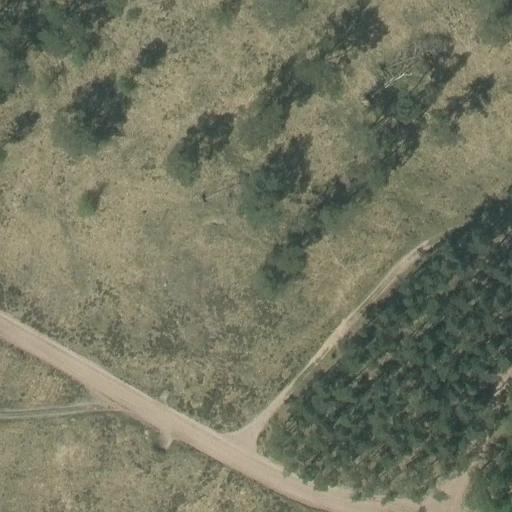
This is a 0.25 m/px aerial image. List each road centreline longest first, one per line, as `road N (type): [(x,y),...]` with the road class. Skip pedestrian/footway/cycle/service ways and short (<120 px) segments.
road 1 (track): [(511,226),(431,239),(230,454)]
road 2 (track): [(511,352),(475,448),(436,511)]
road 3 (track): [(230,454),(314,498),(363,511)]
road 4 (track): [(0,327),(122,398)]
road 5 (track): [(122,398),(0,415)]
road 6 (track): [(122,398),(230,454)]
